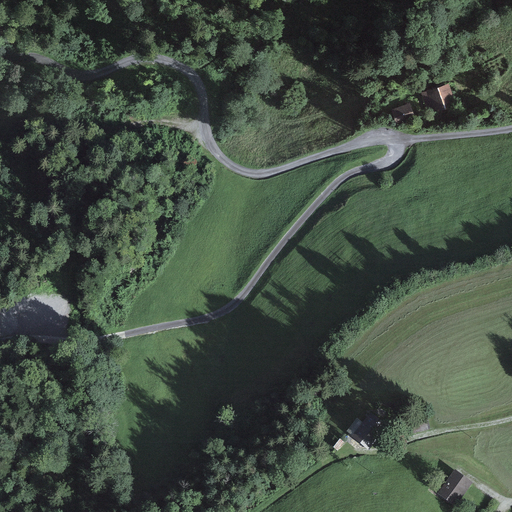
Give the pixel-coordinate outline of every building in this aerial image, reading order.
[(448,80),(421,90),(428,113),(457,103),(448,80)] [(409,101),(391,108),(399,124),(416,119),(409,101)] [(431,429),(427,410),(406,415),(411,434),(431,429)] [(368,438),(381,420),(370,411),(356,430),(368,438)] [(472,482),(455,467),(437,493),(455,505),(472,482)]
